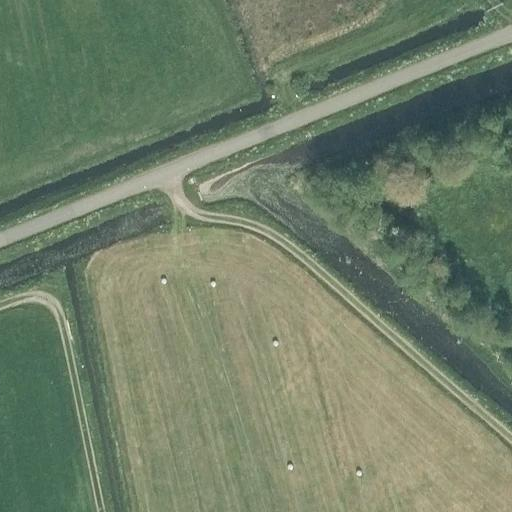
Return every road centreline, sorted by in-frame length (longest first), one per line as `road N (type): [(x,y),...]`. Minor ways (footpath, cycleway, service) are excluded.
road 1 (unclassified): [(0,247),(511,38)]
road 2 (track): [(165,177),(179,215),(272,237),(511,441)]
road 3 (track): [(0,306),(26,295),(57,306),(101,511)]
